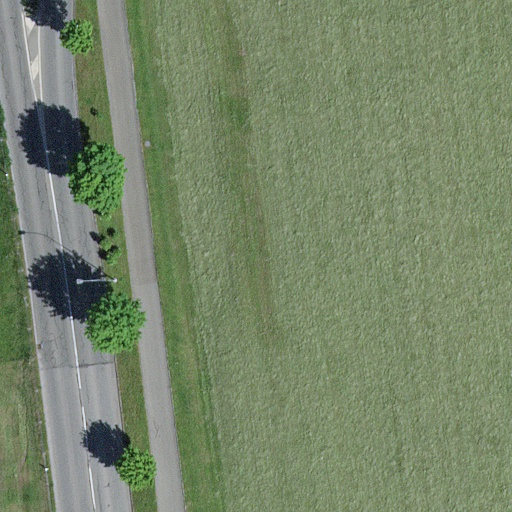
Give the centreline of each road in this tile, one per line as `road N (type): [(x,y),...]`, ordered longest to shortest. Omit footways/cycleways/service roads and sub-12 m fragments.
road 1 (primary): [(55,214),(92,511)]
road 2 (primary): [(6,0),(17,76),(55,214)]
road 3 (primary): [(55,214),(59,0)]
